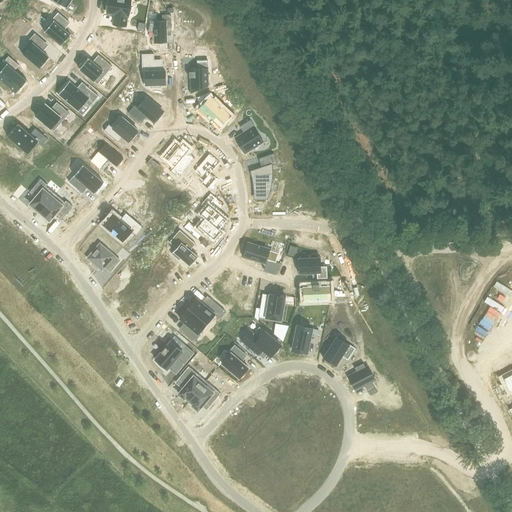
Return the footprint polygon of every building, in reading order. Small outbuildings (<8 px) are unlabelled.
[(130,0),(108,0),(107,13),(115,14),(113,25),(126,26),(127,16),(128,16),(131,0),(130,0)] [(58,12),(43,30),(45,31),(44,31),(45,32),(61,45),(61,46),(71,34),(70,34),(64,29),(63,28),(69,21),(58,12)] [(150,20),(148,31),(149,32),(149,31),(153,31),(154,43),(167,43),(167,35),(167,31),(171,31),(171,14),(170,14),(170,15),(162,15),(162,20),(150,20)] [(194,24),(176,24),(176,30),(180,30),(181,46),(195,46),(195,39),(198,39),(198,31),(194,31),(194,24)] [(107,40),(105,52),(128,55),(130,45),(139,46),(141,35),(114,31),(113,41),(107,40)] [(29,41),(20,51),(39,67),(48,57),(43,52),(40,49),(45,42),(35,33),(28,41),(29,41)] [(154,54),(142,54),(142,72),(144,72),(144,85),(151,85),(151,88),(161,87),(161,84),(166,84),(165,70),(162,71),(156,71),(156,60),(154,60),(154,54)] [(6,65),(0,71),(0,78),(16,92),(15,93),(16,93),(27,80),(26,81),(14,71),(19,65),(8,56),(3,62),(6,65)] [(88,58),(79,69),(98,84),(112,67),(102,58),(96,65),(93,62),(88,58)] [(190,68),(190,94),(191,93),(191,92),(208,85),(208,86),(209,85),(208,68),(208,60),(197,60),(197,69),(190,69),(190,68)] [(70,80),(58,94),(59,95),(59,94),(79,110),(78,111),(78,112),(86,103),(90,106),(99,96),(82,82),(77,88),(69,82),(70,81),(70,80)] [(209,92),(197,97),(201,107),(200,109),(207,116),(208,115),(211,118),(210,119),(211,119),(212,118),(220,126),(230,116),(212,98),(214,96),(209,92)] [(135,105),(128,113),(141,123),(147,116),(154,122),(157,117),(158,118),(163,112),(146,97),(138,107),(135,105)] [(45,104),(36,116),(54,131),(69,113),(59,104),(53,111),(51,109),(45,104)] [(109,125),(104,130),(114,139),(119,133),(122,136),(129,142),(131,139),(133,140),(137,135),(136,133),(138,131),(120,115),(110,126),(109,125)] [(244,133),(235,138),(245,153),(263,142),(254,127),(255,127),(250,120),(240,126),(244,133)] [(18,124),(7,136),(15,142),(14,144),(19,149),(21,147),(29,155),(39,143),(42,145),(47,138),(35,128),(30,134),(18,124)] [(106,143),(99,151),(107,158),(115,165),(116,166),(123,158),(106,143)] [(176,143),(164,157),(171,163),(175,166),(171,171),(179,178),(195,159),(190,154),(189,155),(186,153),(187,152),(190,149),(183,143),(180,147),(176,143)] [(4,146),(0,151),(0,153),(8,160),(13,154),(4,146)] [(209,153),(195,170),(200,175),(198,177),(203,181),(201,183),(207,189),(217,178),(211,173),(220,162),(209,153)] [(262,168),(252,172),(252,174),(253,177),(253,179),(254,181),(254,183),(254,185),(255,188),(255,190),(255,192),(255,194),(255,196),(255,198),(257,198),(257,201),(265,201),(265,198),(266,198),(267,197),(268,195),(268,193),(269,191),(269,189),(270,187),(271,184),(271,181),(271,178),(271,175),(271,174),(271,172),(271,170),(271,168),(271,166),(277,164),(273,153),(258,158),(262,168)] [(97,154),(91,160),(100,167),(105,161),(97,154)] [(0,155),(0,175),(10,164),(0,155)] [(83,165),(69,181),(83,193),(88,187),(95,193),(104,183),(83,165)] [(137,186),(160,206),(161,205),(158,203),(171,186),(174,189),(175,188),(158,174),(157,174),(158,175),(153,180),(147,175),(146,175),(147,176),(138,186),(137,186)] [(41,179),(29,192),(36,197),(30,204),(40,212),(55,194),(46,186),(47,184),(41,179)] [(128,197),(127,197),(134,203),(129,209),(129,208),(128,209),(145,223),(146,223),(143,220),(157,204),(160,206),(137,186),(136,187),(137,187),(128,198),(128,197)] [(206,208),(200,214),(205,218),(219,230),(221,228),(222,229),(227,223),(226,222),(227,220),(226,219),(217,212),(224,204),(210,193),(201,204),(206,208)] [(55,194),(40,212),(50,221),(55,214),(61,219),(73,206),(66,200),(65,202),(55,194)] [(109,218),(104,225),(122,241),(123,240),(131,231),(136,235),(143,227),(126,213),(120,220),(118,219),(113,214),(110,218),(109,218)] [(189,222),(184,228),(197,240),(203,233),(208,238),(214,243),(223,234),(219,230),(205,218),(196,228),(189,222)] [(8,227),(0,236),(0,247),(4,251),(5,252),(20,234),(16,231),(14,233),(8,227)] [(180,230),(169,242),(176,248),(171,254),(179,260),(181,258),(190,266),(198,256),(190,250),(196,244),(180,230)] [(4,251),(2,254),(12,263),(28,245),(28,244),(21,239),(23,237),(20,234),(5,252),(4,251)] [(28,245),(12,263),(23,272),(38,253),(32,248),(33,245),(29,242),(28,244),(28,245)] [(247,242),(243,257),(266,264),(267,260),(276,263),(276,262),(275,262),(277,253),(278,254),(279,253),(270,250),(270,249),(247,242)] [(97,246),(87,258),(93,262),(91,264),(98,269),(103,264),(111,271),(120,260),(106,248),(103,251),(97,246)] [(142,268),(160,283),(160,282),(164,277),(172,284),(173,283),(172,282),(181,271),(182,272),(182,271),(157,250),(157,251),(160,253),(145,270),(142,268)] [(320,255),(298,256),(299,271),(316,270),(317,278),(320,278),(330,278),(329,264),(321,264),(320,255)] [(228,286),(221,295),(234,306),(242,297),(238,293),(247,282),(231,268),(221,280),(223,282),(228,286)] [(120,271),(111,282),(117,287),(111,294),(123,304),(136,289),(125,279),(127,277),(120,271)] [(69,280),(47,295),(54,306),(57,304),(74,292),(69,286),(72,284),(69,280)] [(318,285),(304,286),(304,301),(328,300),(328,289),(331,288),(334,288),(333,280),(318,280),(318,285)] [(136,289),(123,304),(135,314),(141,307),(146,312),(155,301),(149,296),(147,298),(136,289)] [(74,292),(57,304),(64,314),(83,301),(81,297),(78,299),(74,292)] [(263,295),(259,317),(266,318),(281,320),(285,295),(277,293),(277,294),(277,295),(270,294),(269,297),(263,295)] [(197,298),(188,308),(206,324),(214,314),(219,318),(225,311),(209,297),(203,304),(197,298)] [(83,301),(64,314),(69,322),(71,325),(88,313),(83,307),(86,305),(83,301)] [(188,308),(180,318),(187,324),(181,331),(194,342),(200,335),(198,333),(206,324),(188,308)] [(71,325),(68,327),(75,338),(98,323),(95,318),(92,320),(88,313),(71,325)] [(297,325),(293,350),(307,353),(311,336),(317,337),(319,330),(297,325)] [(246,334),(241,340),(256,353),(260,347),(268,354),(271,356),(273,354),(275,355),(280,349),(278,347),(281,345),(259,327),(254,333),(250,337),(246,334)] [(337,336),(323,357),(336,365),(343,355),(350,359),(356,348),(337,336)] [(162,352),(155,359),(167,369),(168,367),(171,364),(178,371),(194,353),(186,346),(182,350),(171,341),(166,347),(165,346),(161,351),(162,352)] [(103,352),(98,361),(110,368),(120,351),(108,343),(104,350),(101,348),(100,350),(103,352)] [(230,353),(222,363),(239,378),(248,367),(242,362),(240,360),(245,354),(235,344),(229,352),(230,353)] [(356,372),(348,377),(355,390),(364,385),(368,392),(375,388),(372,381),(374,380),(368,366),(366,367),(363,363),(354,368),(356,372)] [(183,389),(178,394),(184,399),(185,398),(189,401),(206,381),(189,366),(178,378),(186,385),(183,389)] [(511,373),(503,378),(510,391),(511,389),(511,373)] [(206,381),(189,401),(193,404),(192,405),(198,410),(202,406),(206,402),(210,406),(221,393),(206,381)] [(295,400),(291,402),(296,412),(315,402),(310,392),(305,394),(302,396),(298,398),(295,400)] [(379,397),(363,405),(366,411),(369,411),(369,413),(369,419),(371,419),(371,428),(394,428),(397,423),(393,421),(390,419),(390,409),(393,408),(397,406),(392,397),(379,397)] [(259,400),(253,410),(271,421),(277,412),(273,409),(269,407),(266,405),(263,403),(259,400)] [(315,402),(296,412),(303,425),(322,415),(315,402)] [(253,410),(245,422),(263,434),(271,421),(253,410)] [(322,415),(303,425),(309,438),(328,428),(322,415)] [(245,422),(237,434),(255,446),(263,434),(245,422)] [(328,428),(309,438),(316,451),(335,441),(328,428)] [(237,434),(230,445),(248,456),(255,446),(237,434)] [(230,445),(222,458),(240,469),(248,456),(230,445)] [(311,463),(297,465),(299,486),(314,484),(311,463)] [(297,465),(282,467),(285,488),(299,486),(297,465)] [(282,467),(270,468),(273,490),(285,488),(282,467)] [(270,468),(254,470),(257,492),(273,490),(270,468)] [(371,493),(371,472),(357,472),(357,493),(371,493)] [(385,493),(385,472),(371,472),(371,493),(385,493)] [(399,493),(399,472),(385,472),(385,493),(399,493)] [(414,489),(414,472),(399,472),(399,493),(414,493),(414,489)] [(414,472),(414,493),(418,493),(420,496),(429,488),(437,482),(429,472),(414,472)] [(430,507),(447,494),(437,482),(429,488),(420,496),(430,507)] [(434,511),(448,511),(456,505),(447,494),(430,507),(434,511)] [(351,511),(343,500),(326,511),(351,511)]
